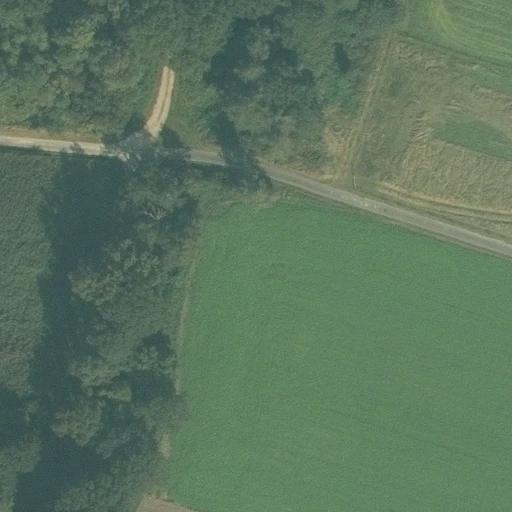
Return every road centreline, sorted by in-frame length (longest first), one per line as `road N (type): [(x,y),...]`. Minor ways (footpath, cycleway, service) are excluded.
road 1 (track): [(511,256),(232,161),(0,143)]
road 2 (track): [(129,153),(64,411),(49,511)]
road 3 (track): [(129,153),(154,118),(176,0)]
